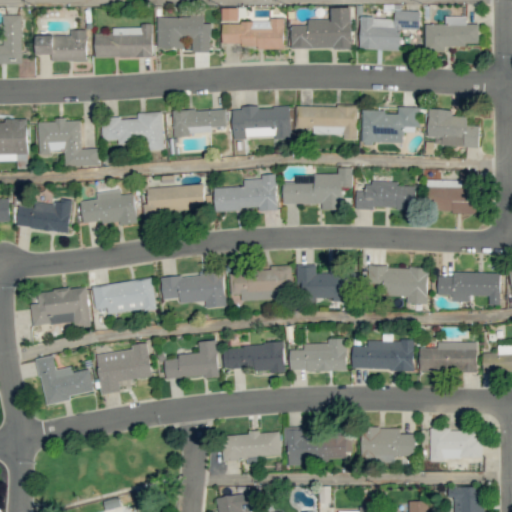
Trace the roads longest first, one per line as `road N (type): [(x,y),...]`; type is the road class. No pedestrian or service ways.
road 1 (residential): [(0,438),(261,400),(511,406)]
road 2 (residential): [(0,268),(213,242),(511,244)]
road 3 (residential): [(0,91),(318,76),(511,82)]
road 4 (residential): [(18,511),(23,434),(3,357),(0,268)]
road 5 (residential): [(511,244),(505,0)]
